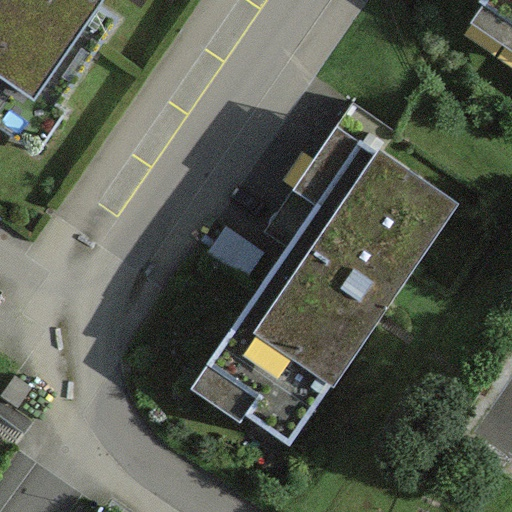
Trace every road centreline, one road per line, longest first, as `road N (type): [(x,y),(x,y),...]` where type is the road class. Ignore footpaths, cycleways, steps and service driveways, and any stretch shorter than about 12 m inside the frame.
road 1 (residential): [(299,0),(133,255),(88,346),(94,436)]
road 2 (residential): [(94,436),(204,511)]
